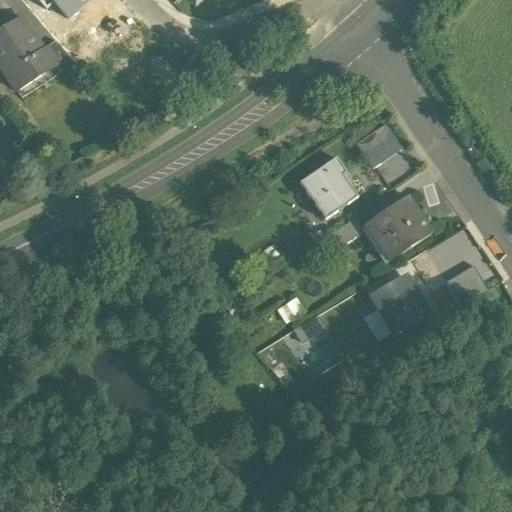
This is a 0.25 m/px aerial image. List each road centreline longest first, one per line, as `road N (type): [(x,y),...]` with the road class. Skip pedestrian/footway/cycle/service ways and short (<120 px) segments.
road 1 (tertiary): [(0,259),(160,180),(369,26)]
road 2 (residential): [(369,26),(511,242)]
